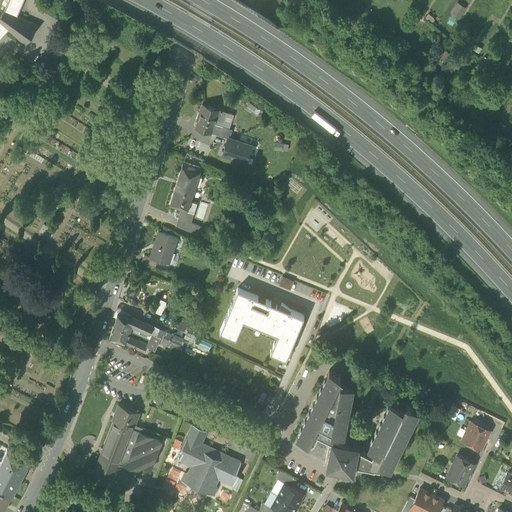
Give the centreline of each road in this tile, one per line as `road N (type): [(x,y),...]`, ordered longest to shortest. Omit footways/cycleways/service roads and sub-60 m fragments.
road 1 (motorway): [(150,0),(256,64),(381,158),(511,287)]
road 2 (motorway): [(511,248),(329,82),(204,0)]
road 3 (tertiary): [(202,0),(94,343)]
road 4 (residential): [(145,395),(263,446),(277,424)]
road 5 (tertiary): [(83,373),(22,511)]
road 6 (residential): [(277,424),(154,366)]
road 7 (residential): [(312,511),(333,478),(288,452),(277,424)]
